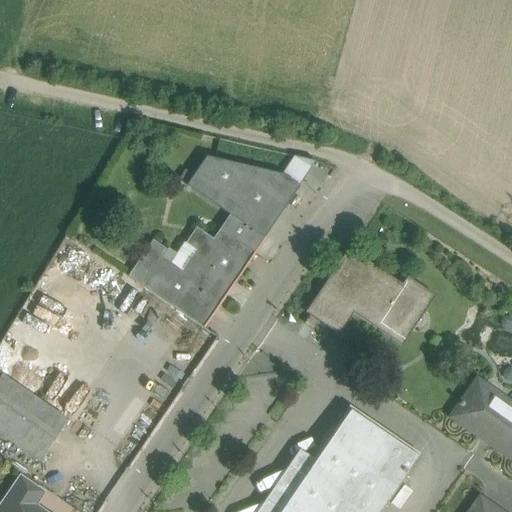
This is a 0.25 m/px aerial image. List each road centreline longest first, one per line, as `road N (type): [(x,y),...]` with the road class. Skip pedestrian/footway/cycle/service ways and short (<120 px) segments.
road 1 (residential): [(358,161),(119,511)]
road 2 (unclassified): [(358,161),(0,78)]
road 3 (unknown): [(245,326),(432,428),(446,459),(423,511)]
road 4 (residential): [(511,258),(358,161)]
